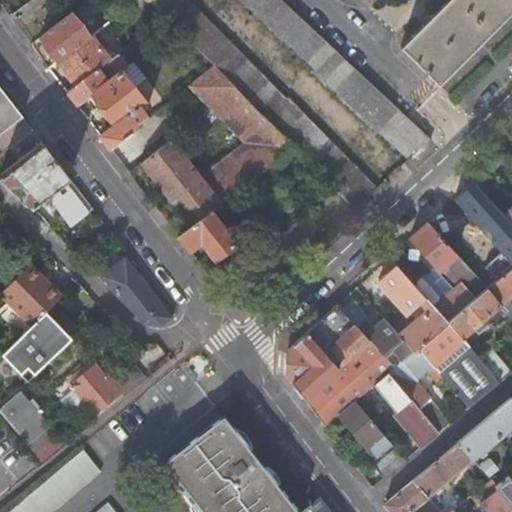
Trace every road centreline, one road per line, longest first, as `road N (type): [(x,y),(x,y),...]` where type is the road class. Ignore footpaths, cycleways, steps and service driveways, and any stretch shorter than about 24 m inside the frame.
road 1 (residential): [(208,309),(0,30)]
road 2 (residential): [(240,355),(469,136)]
road 3 (residential): [(0,190),(139,332),(172,335),(208,309)]
road 4 (residential): [(358,509),(511,382)]
road 5 (residential): [(358,509),(240,355)]
road 6 (residential): [(469,136),(370,46)]
